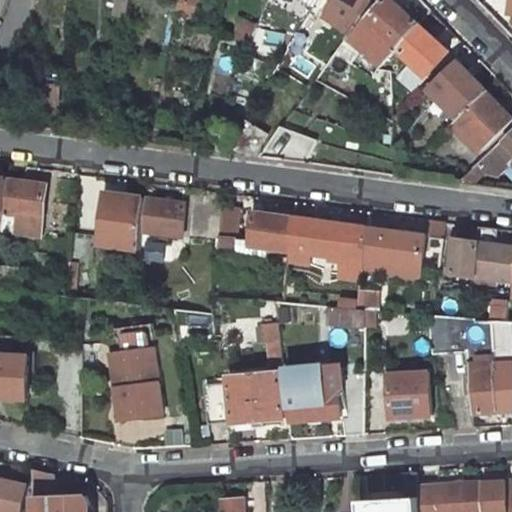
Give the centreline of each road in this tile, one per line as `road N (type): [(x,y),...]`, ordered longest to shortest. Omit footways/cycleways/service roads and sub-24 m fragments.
road 1 (residential): [(0,143),(511,203)]
road 2 (residential): [(511,447),(133,476)]
road 3 (residential): [(0,443),(133,476)]
